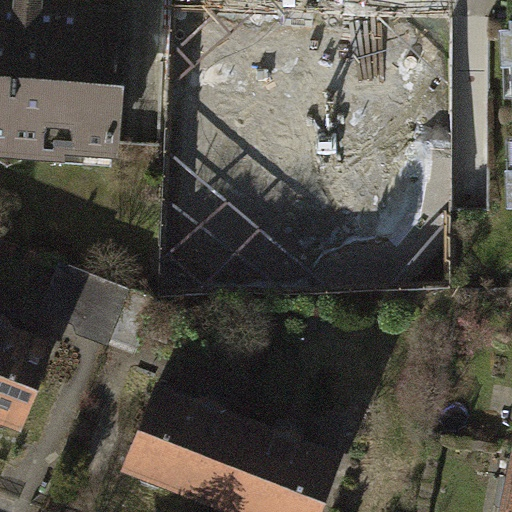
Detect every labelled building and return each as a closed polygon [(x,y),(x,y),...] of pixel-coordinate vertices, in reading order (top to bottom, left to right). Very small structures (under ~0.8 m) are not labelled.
[(0,0),(0,155),(19,157),(20,147),(53,150),(53,157),(109,162),(122,0),(0,0)] [(258,213),(376,217),(382,2),(326,0),(255,0),(255,9),(213,8),(210,111),(261,112),(258,213)] [(511,11),(507,12),(507,21),(495,21),(496,59),(503,59),(508,161),(500,161),(501,199),(511,198),(511,200),(511,11)] [(102,343),(104,339),(127,282),(53,255),(31,318),(102,343)] [(150,290),(127,282),(104,339),(129,348),(150,290)] [(47,337),(0,318),(0,417),(13,423),(47,337)] [(115,461),(208,497),(240,414),(147,378),(115,461)] [(308,511),(333,449),(240,414),(208,497),(247,511),(308,511)] [(511,511),(511,442),(504,441),(489,511),(511,511)]
